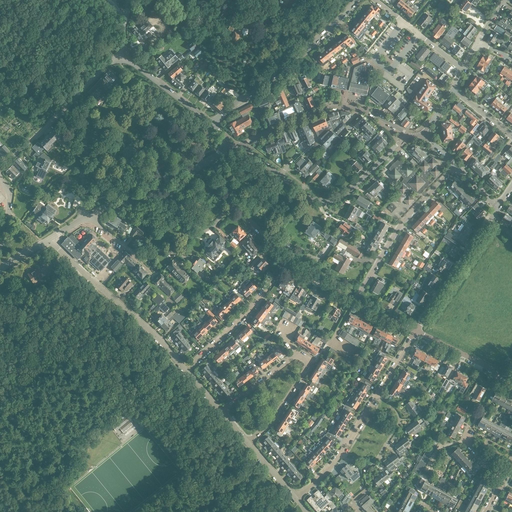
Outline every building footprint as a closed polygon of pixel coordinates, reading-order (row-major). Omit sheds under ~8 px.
[(399,9),(400,10),(408,1),(407,0),(398,0),(396,2),(398,4),(396,6),(399,8),(399,9)] [(443,10),(444,9),(447,5),(441,0),(437,5),(443,10)] [(466,12),(472,4),(466,0),(463,0),(464,0),(462,2),(460,1),(457,5),(457,6),(459,7),(466,12)] [(408,1),(400,10),(402,12),(403,11),(406,13),(413,5),(408,1)] [(372,5),(367,12),(373,16),(374,17),(375,15),(377,12),(378,14),(381,10),(376,6),(375,8),(372,5)] [(413,5),(406,13),(410,17),(415,11),(416,13),(419,10),(417,8),(418,7),(415,5),(414,6),(413,5)] [(453,10),(447,5),(444,9),(450,14),(453,10)] [(367,12),(363,17),(369,21),(373,16),(367,12)] [(430,26),(435,20),(426,13),(418,23),(425,28),(427,24),(430,26)] [(359,21),(365,26),(368,28),(371,25),(370,24),(371,23),(369,21),(363,17),(359,21)] [(443,18),(431,33),(438,39),(450,24),(443,18)] [(503,21),(501,20),(498,24),(510,32),(511,29),(511,22),(505,18),(503,21)] [(149,23),(148,21),(138,30),(136,28),(134,26),(131,29),(133,31),(132,31),(142,42),(145,40),(143,37),(144,37),(142,35),(152,27),(151,25),(149,26),(148,24),(149,23)] [(359,21),(356,26),(361,31),(362,30),(365,26),(359,21)] [(470,26),(468,29),(475,35),(476,33),(475,33),(478,29),(468,21),(466,23),(470,26)] [(506,31),(497,25),(494,29),(503,35),(508,38),(511,34),(506,31)] [(366,33),(362,30),(361,31),(356,26),(352,30),(354,32),(352,34),(360,40),(366,33)] [(459,30),(454,27),(453,26),(445,35),(451,40),(459,30)] [(474,36),(475,35),(468,29),(465,32),(463,30),(460,28),(459,30),(471,39),(473,35),(474,36)] [(491,34),(503,42),(504,40),(498,36),(500,34),(494,30),(491,34)] [(235,32),(230,41),(236,44),(241,36),(235,32)] [(342,38),(349,46),(354,42),(355,41),(352,37),(350,38),(347,34),(342,38)] [(503,42),(491,34),(488,39),(494,43),(496,40),(502,45),(501,45),(506,49),(508,46),(505,44),(503,42)] [(448,48),(451,44),(454,41),(451,40),(445,35),(440,42),(448,48)] [(468,47),(472,42),(464,35),(460,39),(462,41),(461,42),(468,47)] [(338,42),(342,48),(344,50),(349,46),(342,38),(338,42)] [(465,50),(454,41),(451,44),(456,48),(453,52),(460,57),(465,50)] [(191,51),(196,47),(193,42),(187,47),(191,51)] [(342,48),(338,42),(333,46),(339,53),(339,54),(344,50),(342,48)] [(333,46),(328,49),(333,56),(336,53),(337,55),(339,53),(333,46)] [(422,61),(431,51),(425,46),(416,56),(422,61)] [(196,59),(203,53),(199,48),(192,54),(196,59)] [(333,56),(328,49),(324,53),(329,61),(330,61),(335,58),(333,56)] [(157,60),(165,70),(179,59),(180,61),(184,58),(180,53),(176,57),(171,51),(163,58),(161,56),(157,60)] [(429,59),(446,73),(452,66),(435,52),(429,59)] [(329,61),(324,53),(319,57),(320,58),(318,60),(322,65),(324,65),(329,61)] [(484,55),(480,61),(490,67),(494,61),(493,60),(495,57),(490,54),(488,57),(484,55)] [(483,74),(485,71),(487,72),(490,67),(480,61),(477,67),(479,68),(477,71),(483,74)] [(349,90),(356,92),(355,93),(358,94),(364,65),(364,63),(355,67),(354,68),(351,82),(349,90)] [(182,70),(180,68),(178,65),(175,68),(168,73),(169,74),(169,75),(170,77),(171,77),(173,79),(174,77),(182,70)] [(366,68),(364,65),(358,94),(367,96),(367,94),(372,73),(365,71),(366,68)] [(506,76),(510,70),(505,67),(501,72),(506,76)] [(110,84),(116,78),(109,70),(103,77),(110,84)] [(174,77),(173,79),(171,81),(176,86),(179,81),(180,81),(181,80),(181,81),(185,76),(180,72),(176,77),(177,77),(176,78),(174,77)] [(440,80),(445,84),(450,78),(444,73),(439,78),(441,79),(440,80)] [(313,88),(305,74),(301,77),(308,91),(313,88)] [(327,85),(330,76),(322,74),(319,83),(327,85)] [(332,86),(346,90),(349,79),(334,75),(332,86)] [(414,83),(419,87),(424,79),(419,76),(414,83)] [(475,78),(472,81),(481,88),(484,84),(486,85),(487,83),(486,82),(485,82),(477,76),(476,79),(475,78)] [(103,96),(105,94),(112,87),(109,85),(107,87),(110,84),(103,77),(99,81),(97,79),(89,88),(91,89),(88,92),(98,102),(101,98),(102,99),(103,97),(103,96)] [(194,80),(188,87),(192,91),(194,89),(196,91),(200,85),(203,82),(196,77),(194,80)] [(428,80),(419,92),(418,95),(413,101),(427,111),(429,110),(431,111),(433,108),(431,106),(432,105),(427,101),(429,98),(427,98),(431,93),(433,94),(435,91),(433,90),(436,86),(428,80)] [(179,81),(176,86),(181,90),(184,85),(180,81),(179,81)] [(481,88),(472,81),(470,84),(471,85),(469,87),(476,93),(473,96),(476,99),(480,94),(477,92),(481,88)] [(370,93),(383,103),(391,92),(384,87),(381,85),(378,83),(373,82),(370,93)] [(304,93),(307,91),(305,87),(302,89),(299,83),(298,84),(297,83),(291,86),(295,95),(301,92),(303,91),(304,93)] [(200,85),(196,91),(194,93),(199,96),(201,94),(203,96),(207,90),(209,88),(207,87),(205,89),(201,85),(200,85)] [(207,90),(203,96),(201,98),(206,102),(207,99),(210,101),(216,92),(210,87),(209,88),(207,90)] [(280,111),(287,107),(290,105),(282,89),(276,92),(281,103),(277,105),(277,104),(274,106),(277,112),(272,114),(276,123),(283,120),(281,117),(283,116),(280,111)] [(392,111),(401,102),(394,96),(392,98),(391,97),(388,99),(390,101),(386,105),(392,111)] [(262,111),(271,107),(267,97),(258,101),(262,111)] [(311,97),(308,98),(307,97),(304,98),(309,108),(315,106),(311,97)] [(495,108),(500,102),(497,100),(499,98),(497,97),(491,105),(495,108)] [(501,100),(500,102),(495,108),(499,111),(504,105),(501,103),(502,101),(501,100)] [(229,125),(235,137),(242,133),(241,130),(253,123),(248,115),(246,112),(252,109),(251,108),(259,105),(257,101),(250,104),(239,110),(242,115),(242,114),(244,118),(236,122),(236,121),(229,125)] [(218,113),(224,106),(219,102),(217,104),(214,102),(211,106),(218,113)] [(300,114),(303,112),(299,102),(294,104),(299,114),(300,113),(300,114)] [(404,109),(405,107),(406,106),(401,102),(392,111),(395,114),(396,115),(399,112),(403,108),(404,109)] [(466,108),(465,107),(459,102),(457,105),(456,104),(453,108),(452,110),(452,111),(454,113),(455,112),(457,110),(460,113),(460,114),(461,115),(458,120),(461,122),(463,120),(465,117),(466,116),(462,114),(464,112),(462,110),(462,109),(464,110),(466,108)] [(298,115),(293,104),(290,105),(287,107),(292,118),(298,115)] [(504,105),(499,111),(503,114),(509,106),(508,105),(507,107),(504,105)] [(283,116),(283,115),(286,121),(292,118),(287,107),(280,111),(283,116)] [(409,111),(405,107),(404,109),(403,108),(399,112),(400,113),(398,115),(402,119),(409,111)] [(407,115),(412,119),(416,115),(411,110),(407,115)] [(480,119),(473,113),(469,110),(466,113),(464,112),(462,114),(466,116),(465,117),(467,119),(469,116),(470,117),(473,120),(472,122),(475,124),(476,122),(477,123),(480,119)] [(342,112),(340,112),(339,114),(341,119),(348,120),(348,117),(351,117),(351,113),(342,111),(342,112)] [(340,112),(339,112),(335,113),(335,112),(333,113),(333,114),(329,115),(331,121),(332,120),(333,123),(335,122),(337,128),(342,123),(340,119),(341,119),(339,114),(340,112)] [(276,123),(272,114),(266,117),(270,126),(276,123)] [(352,127),(356,131),(366,120),(360,115),(352,123),(354,125),(352,127)] [(321,118),(319,119),(319,118),(316,120),(312,122),(319,139),(320,139),(329,132),(328,130),(327,126),(328,126),(324,117),(323,117),(320,118),(321,118)] [(408,120),(406,118),(402,124),(407,128),(408,128),(409,129),(411,126),(410,125),(412,123),(409,121),(410,120),(408,119),(408,120)] [(490,128),(483,121),(472,133),(476,136),(479,133),(480,132),(484,135),(490,128)] [(343,122),(342,123),(337,128),(337,129),(334,133),(338,136),(347,126),(343,122)] [(361,133),(363,135),(372,126),(368,122),(361,128),(364,131),(361,133)] [(446,123),(442,123),(444,133),(452,132),(457,131),(457,129),(454,129),(454,128),(452,129),(451,124),(447,125),(446,123)] [(300,129),(299,130),(301,134),(300,134),(303,139),(304,141),(301,143),(304,151),(315,141),(308,126),(307,126),(305,127),(302,128),(300,129)] [(376,131),(372,126),(363,135),(368,141),(371,138),(370,137),(376,131)] [(50,133),(49,134),(49,135),(48,134),(47,135),(54,142),(60,135),(53,128),(49,132),(50,133)] [(341,139),(349,131),(345,128),(338,136),(341,139)] [(289,132),(294,141),(299,139),(294,129),(289,132)] [(332,129),(328,130),(329,132),(320,139),(317,142),(322,147),(324,145),(324,144),(327,147),(338,136),(334,133),(333,131),(336,130),(336,129),(332,129)] [(494,143),(499,136),(494,131),(488,138),(489,139),(487,143),(490,145),(493,142),(494,143)] [(452,132),(444,133),(445,142),(449,142),(449,140),(453,139),(452,132)] [(289,141),(289,140),(287,135),(287,133),(286,133),(281,134),(283,138),(277,140),(277,141),(278,140),(280,146),(285,144),(285,142),(289,141)] [(373,138),(374,138),(383,148),(388,143),(382,137),(381,137),(380,135),(380,134),(379,133),(373,138)] [(40,143),(41,144),(45,148),(43,149),(45,151),(46,149),(49,152),(52,148),(50,145),(54,142),(47,135),(45,136),(46,137),(40,143)] [(383,148),(374,138),(369,143),(378,152),(383,148)] [(456,151),(458,153),(465,143),(459,139),(452,148),(456,151)] [(266,144),(268,152),(278,149),(280,154),(282,153),(280,146),(278,140),(277,141),(266,144)] [(0,149),(6,155),(9,152),(0,142),(0,149)] [(319,149),(322,147),(317,142),(313,146),(318,150),(319,149)] [(38,143),(35,145),(32,148),(38,154),(43,149),(45,148),(41,144),(40,145),(38,143)] [(414,157),(420,164),(427,156),(424,153),(424,152),(415,144),(409,151),(415,156),(414,157)] [(473,152),(468,149),(470,146),(467,144),(462,151),(464,152),(462,155),(464,156),(463,157),(467,160),(473,152)] [(487,144),(482,150),(488,155),(493,149),(487,144)] [(328,158),(337,149),(334,146),(332,147),(331,147),(328,150),(328,151),(323,156),(327,160),(328,158)] [(371,159),(372,159),(369,156),(371,155),(366,150),(360,155),(363,158),(361,159),(363,162),(365,160),(367,163),(368,162),(369,162),(370,161),(371,160),(371,159)] [(51,162),(52,159),(42,154),(39,157),(45,160),(44,162),(42,162),(41,164),(38,162),(36,166),(39,167),(37,171),(39,172),(37,176),(43,180),(47,171),(46,171),(51,162)] [(502,156),(499,154),(494,160),(497,162),(502,156)] [(302,168),(310,160),(307,157),(305,160),(302,158),(296,164),(299,166),(296,169),(299,172),(303,169),(302,168)] [(406,165),(400,158),(395,163),(395,162),(392,165),(389,168),(392,171),(389,174),(396,181),(401,176),(408,183),(406,186),(403,183),(398,189),(400,191),(395,197),(401,203),(404,200),(409,205),(415,199),(410,195),(416,189),(417,191),(419,190),(420,191),(421,190),(420,188),(422,185),(426,188),(431,182),(426,178),(432,172),(436,177),(441,171),(436,166),(438,163),(433,157),(427,163),(424,160),(419,166),(423,170),(418,176),(417,174),(411,180),(408,176),(414,170),(407,163),(406,165)] [(472,167),(474,169),(480,163),(475,158),(470,164),(472,166),(472,167)] [(13,164),(13,165),(20,172),(22,173),(27,168),(18,159),(13,164)] [(303,169),(299,172),(302,175),(309,169),(314,164),(310,160),(302,168),(303,169)] [(358,172),(362,167),(356,161),(356,162),(354,161),(353,161),(351,162),(351,164),(352,165),(352,166),(358,172)] [(309,169),(302,175),(305,178),(311,172),(313,174),(319,167),(316,163),(310,169),(309,169)] [(476,170),(479,173),(484,167),(480,163),(474,169),(476,171),(476,170)] [(505,171),(509,175),(511,171),(511,169),(506,164),(505,166),(503,168),(505,171)] [(13,178),(20,172),(13,165),(6,172),(13,178)] [(484,167),(479,173),(478,173),(480,175),(481,175),(483,177),(488,171),(484,167)] [(315,180),(323,172),(319,168),(311,177),(315,180)] [(327,188),(334,179),(327,173),(320,181),(327,188)] [(492,185),(499,178),(496,176),(495,177),(491,174),(488,177),(489,179),(487,181),(492,185)] [(499,178),(492,185),(496,190),(503,183),(499,178)] [(377,181),(373,185),(384,196),(385,195),(382,191),(384,188),(383,187),(379,183),(377,181)] [(450,186),(455,191),(460,186),(455,181),(453,183),(451,181),(448,183),(451,186),(450,186)] [(368,190),(373,195),(375,197),(378,195),(382,198),(384,196),(373,185),(368,190)] [(457,198),(459,196),(465,191),(460,186),(455,191),(453,193),(457,198)] [(462,203),(464,201),(469,196),(465,191),(459,196),(462,199),(460,200),(462,203)] [(360,196),(357,200),(356,202),(370,210),(373,204),(360,196)] [(474,201),(469,196),(464,201),(469,206),(474,201)] [(436,201),(432,206),(437,211),(441,206),(436,201)] [(40,203),(36,207),(42,211),(46,207),(40,203)] [(479,219),(486,212),(481,208),(476,203),(473,207),(477,212),(474,215),(479,219)] [(348,210),(356,215),(358,211),(361,213),(362,210),(352,204),(348,210)] [(437,211),(432,206),(428,210),(433,215),(437,211)] [(42,211),(36,207),(33,212),(39,216),(42,211)] [(42,211),(44,213),(52,219),(53,218),(53,217),(55,214),(55,213),(56,212),(50,208),(49,209),(46,207),(42,211)] [(455,216),(448,209),(446,207),(444,208),(447,211),(450,215),(452,218),(451,219),(444,213),(442,215),(450,222),(453,219),(452,218),(455,216)] [(356,215),(348,210),(345,216),(355,222),(357,220),(354,219),(356,215)] [(428,210),(424,214),(429,219),(433,215),(428,210)] [(52,219),(44,213),(42,211),(39,216),(39,217),(42,219),(41,221),(46,225),(48,223),(51,220),(52,219)] [(118,225),(120,222),(120,221),(121,220),(117,217),(119,215),(115,212),(107,224),(115,229),(117,225),(118,225)] [(420,218),(425,223),(429,219),(424,214),(420,218)] [(511,222),(511,218),(506,214),(502,219),(509,224),(511,222)] [(416,222),(421,227),(423,229),(425,228),(423,226),(425,223),(420,218),(416,222)] [(118,225),(118,226),(120,226),(118,229),(123,232),(127,226),(125,225),(126,223),(122,220),(121,222),(120,222),(118,225)] [(464,226),(461,231),(469,237),(473,231),(469,228),(472,225),(466,220),(465,220),(462,225),(464,226)] [(338,241),(332,236),(332,235),(331,234),(331,233),(328,231),(328,232),(323,228),(323,229),(322,228),(313,221),(313,222),(306,232),(310,235),(308,237),(309,238),(311,240),(313,240),(314,238),(318,234),(319,234),(320,234),(320,233),(325,236),(324,237),(328,240),(327,242),(334,246),(338,241)] [(439,228),(434,223),(431,221),(430,222),(437,230),(439,228)] [(343,225),(342,224),(338,229),(341,231),(340,233),(345,237),(346,235),(347,236),(352,230),(353,231),(354,231),(358,234),(360,231),(356,228),(355,227),(354,227),(350,225),(350,226),(345,222),(343,225)] [(379,228),(386,231),(389,226),(383,222),(379,228)] [(421,227),(416,222),(412,227),(417,232),(421,227)] [(133,233),(135,234),(137,232),(141,235),(146,230),(138,224),(134,229),(135,230),(133,233)] [(239,240),(246,234),(238,226),(231,232),(232,232),(230,234),(232,237),(234,235),(239,240)] [(374,232),(382,237),(386,231),(379,228),(378,230),(376,229),(374,232)] [(469,237),(461,231),(459,230),(455,236),(459,238),(459,239),(465,243),(469,237)] [(371,238),(373,239),(379,242),(382,237),(374,232),(371,238)] [(407,233),(404,238),(410,241),(413,243),(414,241),(412,239),(414,236),(407,233)] [(62,244),(74,256),(75,255),(78,258),(81,256),(88,263),(90,261),(100,271),(108,263),(94,250),(96,247),(92,243),(96,238),(92,234),(79,248),(67,237),(64,240),(65,241),(62,244)] [(219,237),(218,239),(214,243),(213,241),(210,245),(211,246),(205,253),(211,258),(225,242),(219,237)] [(242,245),(247,250),(255,243),(250,238),(246,242),(244,240),(240,244),(241,246),(242,245)] [(336,253),(333,257),(332,260),(338,264),(335,269),(343,274),(352,260),(344,256),(347,250),(360,258),(364,252),(360,249),(354,246),(341,238),(337,245),(346,250),(342,256),(336,253)] [(404,238),(401,243),(408,246),(410,241),(404,238)] [(379,242),(373,239),(370,244),(376,248),(379,242)] [(284,241),(281,245),(291,252),(294,248),(284,241)] [(376,248),(370,244),(365,241),(364,244),(368,246),(366,250),(373,254),(376,248)] [(259,248),(255,243),(247,250),(251,255),(250,256),(252,258),(257,254),(255,252),(259,248)] [(401,243),(398,248),(405,251),(408,246),(401,243)] [(455,258),(461,249),(452,243),(451,246),(452,247),(448,253),(455,258)] [(405,251),(398,248),(395,253),(402,256),(405,251)] [(125,264),(130,258),(129,256),(125,252),(119,259),(123,262),(125,264)] [(395,253),(393,258),(399,261),(402,256),(395,253)] [(199,257),(195,262),(201,268),(205,263),(199,257)] [(125,264),(130,269),(136,263),(130,258),(125,264)] [(399,261),(393,258),(390,263),(396,267),(399,261)] [(123,264),(118,259),(118,260),(117,261),(116,260),(114,263),(113,262),(112,264),(113,264),(110,267),(111,267),(110,268),(113,271),(114,270),(116,272),(123,264)] [(265,266),(267,264),(262,259),(258,263),(257,261),(255,264),(253,262),(248,266),(252,269),(256,265),(263,272),(267,268),(265,266)] [(441,261),(440,263),(439,263),(447,269),(451,264),(444,259),(443,262),(441,261)] [(189,276),(184,272),(180,268),(181,267),(173,260),(167,267),(173,272),(175,274),(174,275),(182,283),(189,276)] [(203,269),(201,268),(195,262),(191,267),(194,270),(192,272),(191,273),(199,280),(202,276),(197,272),(199,270),(201,271),(203,269)] [(444,274),(447,269),(439,263),(440,263),(439,262),(438,263),(436,263),(432,269),(438,273),(440,271),(444,274)] [(136,263),(130,269),(142,279),(144,277),(145,279),(148,275),(146,274),(147,273),(146,272),(136,263)] [(34,284),(43,278),(40,272),(37,268),(31,272),(28,274),(34,284)] [(431,272),(428,277),(437,284),(441,279),(437,276),(438,273),(432,269),(431,269),(429,271),(431,272)] [(172,293),(175,289),(164,278),(160,274),(153,282),(157,286),(157,285),(169,296),(171,294),(172,295),(173,294),(172,293)] [(124,288),(127,290),(132,284),(123,277),(116,286),(122,291),(124,288)] [(244,285),(251,292),(253,289),(254,290),(256,288),(247,277),(242,282),(244,285)] [(437,284),(428,277),(424,283),(425,285),(424,286),(427,289),(429,285),(434,289),(437,284)] [(384,283),(386,280),(381,278),(380,280),(378,279),(371,290),(378,294),(385,283),(384,283)] [(284,290),(288,282),(283,279),(278,287),(284,290)] [(143,295),(151,287),(145,282),(134,294),(138,298),(142,293),(143,295)] [(288,282),(284,290),(290,294),(294,286),(288,282)] [(244,285),(242,287),(241,285),(236,289),(241,296),(243,293),(246,296),(251,292),(244,285)] [(417,293),(427,300),(430,294),(427,292),(428,290),(422,286),(417,293)] [(298,298),(303,289),(300,287),(298,290),(296,288),(292,294),(298,298)] [(239,298),(241,296),(236,289),(228,296),(231,298),(236,304),(238,301),(240,300),(240,299),(239,298)] [(398,301),(402,295),(397,291),(397,292),(393,289),(391,293),(392,293),(388,300),(393,303),(396,300),(398,301)] [(180,291),(173,298),(177,303),(184,296),(180,291)] [(427,300),(417,293),(416,293),(412,300),(420,306),(421,303),(423,305),(427,300)] [(152,299),(160,306),(163,303),(165,301),(158,294),(152,299)] [(227,298),(224,301),(226,303),(231,308),(233,306),(234,306),(235,305),(235,304),(236,304),(231,298),(228,296),(227,294),(225,296),(227,298)] [(308,295),(302,305),(300,308),(303,311),(304,308),(313,313),(321,300),(313,295),(311,297),(308,295)] [(411,314),(416,306),(411,303),(412,301),(405,296),(402,300),(409,305),(405,311),(411,314)] [(219,305),(226,312),(231,308),(226,303),(224,301),(223,300),(219,305)] [(267,301),(263,306),(272,312),(275,307),(278,309),(280,307),(274,302),(272,305),(267,301)] [(163,303),(160,306),(159,308),(164,313),(169,309),(163,303)] [(226,312),(219,305),(218,304),(216,306),(217,307),(213,311),(221,320),(224,318),(222,316),(226,312)] [(272,312),(263,306),(262,305),(261,307),(262,308),(259,311),(265,316),(267,317),(268,318),(270,315),(270,314),(271,312),(272,312)] [(336,317),(340,310),(333,306),(329,313),(330,313),(328,316),(334,319),(336,317)] [(173,318),(179,323),(185,316),(179,310),(172,317),(171,316),(161,326),(166,331),(172,325),(169,322),(173,318)] [(212,316),(214,315),(209,310),(207,311),(209,313),(207,314),(208,316),(205,319),(212,326),(217,321),(212,316)] [(161,326),(171,316),(173,313),(171,311),(165,318),(162,315),(156,321),(161,326)] [(259,311),(255,316),(261,321),(265,316),(259,311)] [(202,325),(207,330),(210,327),(211,328),(212,326),(205,319),(200,313),(198,315),(205,322),(202,325)] [(351,327),(356,318),(356,317),(350,313),(348,317),(349,318),(347,322),(351,323),(349,326),(351,327)] [(261,321),(255,316),(254,316),(253,318),(254,318),(251,322),(257,326),(259,323),(264,327),(266,325),(261,321)] [(357,329),(361,321),(356,318),(351,327),(354,328),(357,329)] [(200,327),(198,329),(202,335),(207,330),(202,325),(198,320),(196,322),(200,327)] [(361,321),(357,329),(360,331),(362,332),(367,324),(361,321)] [(370,337),(370,336),(373,330),(371,329),(372,326),(367,324),(362,332),(364,333),(364,334),(370,337)] [(202,335),(198,329),(193,325),(191,326),(194,329),(189,334),(197,342),(200,340),(198,339),(201,336),(201,337),(203,335),(202,335)] [(247,326),(242,330),(249,338),(252,335),(255,339),(259,335),(252,328),(250,330),(247,326)] [(375,327),(373,330),(370,336),(373,337),(372,337),(375,339),(378,340),(382,331),(377,329),(377,328),(375,327)] [(178,344),(185,339),(179,332),(181,331),(178,328),(173,332),(175,335),(173,338),(176,342),(175,344),(177,346),(178,344)] [(300,345),(309,331),(306,329),(305,331),(305,332),(303,335),(298,332),(295,337),(297,339),(295,342),(300,345)] [(249,338),(242,330),(237,335),(239,337),(237,339),(238,341),(243,345),(245,343),(244,343),(249,338)] [(309,331),(300,345),(302,346),(305,348),(309,342),(306,340),(310,335),(309,335),(310,334),(309,333),(310,332),(309,331)] [(387,334),(382,331),(378,340),(380,341),(381,339),(384,340),(387,334)] [(388,346),(393,337),(387,334),(384,340),(387,342),(385,345),(386,345),(388,346)] [(308,350),(310,352),(319,338),(316,336),(311,344),(309,342),(305,348),(308,350)] [(388,346),(387,349),(385,351),(388,352),(390,347),(394,348),(398,340),(393,337),(388,346)] [(317,352),(319,354),(322,349),(320,347),(319,348),(316,347),(321,339),(319,338),(310,352),(312,353),(312,352),(315,354),(317,352)] [(185,339),(178,344),(182,348),(180,350),(183,352),(190,346),(185,339)] [(243,345),(238,341),(237,339),(234,341),(233,339),(228,344),(234,351),(235,351),(239,347),(240,347),(243,345)] [(228,344),(223,348),(230,355),(233,353),(234,351),(228,344)] [(228,357),(230,355),(223,348),(218,353),(223,358),(226,355),(228,357)] [(275,351),(273,349),(271,350),(272,350),(277,357),(282,354),(278,348),(275,351)] [(418,361),(422,352),(417,349),(414,355),(417,357),(415,359),(416,360),(418,361)] [(271,354),(268,356),(272,361),(277,357),(272,350),(270,352),(271,354)] [(374,359),(383,365),(385,362),(386,363),(388,360),(386,359),(383,357),(385,355),(379,351),(374,359)] [(422,359),(424,361),(428,355),(422,352),(418,361),(420,362),(422,359)] [(223,358),(218,353),(213,357),(216,360),(215,361),(216,362),(217,361),(218,362),(223,358)] [(267,365),(272,361),(268,356),(267,353),(264,356),(262,357),(267,365)] [(428,366),(433,358),(428,355),(424,361),(427,362),(426,365),(428,366)] [(326,368),(327,367),(328,368),(329,368),(333,360),(327,356),(325,361),(322,359),(319,363),(326,368)] [(256,360),(254,362),(258,366),(260,365),(263,368),(267,365),(262,357),(259,359),(261,361),(259,363),(256,360)] [(383,365),(374,359),(372,358),(370,360),(375,363),(373,367),(379,370),(383,365)] [(428,366),(431,367),(437,370),(440,365),(437,363),(438,360),(433,358),(428,366)] [(348,359),(345,364),(350,367),(353,362),(348,359)] [(252,364),(247,367),(248,368),(253,375),(258,372),(255,368),(258,366),(254,362),(252,364)] [(325,370),(326,368),(319,363),(315,369),(324,374),(326,371),(325,370)] [(368,371),(376,376),(378,372),(379,373),(380,371),(379,371),(379,370),(373,367),(368,364),(367,365),(370,367),(368,371)] [(448,377),(453,368),(452,367),(452,366),(450,365),(449,366),(447,364),(445,368),(444,368),(442,366),(438,374),(441,376),(442,374),(448,377)] [(205,379),(206,377),(212,372),(207,365),(201,370),(204,375),(202,377),(205,379)] [(247,372),(244,374),(248,379),(253,375),(248,368),(246,370),(247,372)] [(312,373),(320,378),(321,376),(322,377),(324,374),(315,369),(312,373)] [(413,374),(414,372),(412,370),(411,372),(410,374),(404,370),(400,375),(406,379),(408,376),(412,378),(414,375),(413,374)] [(212,372),(206,377),(210,381),(208,383),(210,385),(212,384),(218,379),(217,377),(218,375),(214,371),(213,372),(212,372)] [(238,371),(235,372),(243,383),(248,379),(244,374),(241,376),(238,371)] [(362,378),(372,385),(374,382),(373,381),(375,378),(376,376),(368,371),(364,376),(363,376),(362,378)] [(238,386),(243,383),(235,372),(233,374),(235,376),(235,377),(234,377),(232,377),(232,378),(231,378),(231,380),(230,380),(234,385),(236,383),(238,386)] [(454,383),(457,385),(463,374),(462,374),(462,373),(461,373),(460,373),(458,372),(453,379),(454,380),(452,380),(450,379),(449,380),(447,384),(449,385),(450,384),(453,383),(454,382),(454,383)] [(320,378),(312,373),(309,379),(312,381),(311,383),(316,387),(320,381),(318,380),(320,378)] [(457,385),(462,387),(463,386),(466,387),(469,383),(466,381),(468,377),(466,376),(465,375),(464,375),(463,375),(463,374),(457,385)] [(400,375),(397,381),(406,387),(408,383),(410,385),(412,383),(406,379),(400,375)] [(369,389),(372,385),(362,378),(360,381),(357,387),(366,392),(368,389),(369,389)] [(214,390),(216,392),(224,385),(218,379),(212,384),(216,388),(214,390)] [(397,381),(393,386),(402,392),(403,391),(404,392),(405,391),(405,390),(404,389),(407,390),(408,388),(406,387),(397,381)] [(308,392),(310,394),(313,396),(314,394),(312,392),(316,387),(311,383),(309,386),(305,384),(304,386),(302,386),(301,388),(302,389),(308,392)] [(479,401),(486,389),(480,386),(476,384),(472,392),(471,394),(474,396),(474,397),(479,401)] [(229,392),(224,385),(216,392),(220,396),(218,398),(222,401),(227,397),(228,398),(233,394),(230,391),(229,392)] [(351,391),(362,398),(366,392),(357,387),(355,385),(353,387),(351,391)] [(405,394),(402,392),(393,386),(390,392),(390,393),(390,394),(390,395),(391,395),(392,395),(393,394),(396,396),(398,392),(403,396),(405,394)] [(308,392),(302,389),(299,394),(305,397),(308,392)] [(359,403),(362,398),(351,391),(350,393),(352,394),(349,397),(359,403)] [(498,403),(503,394),(497,391),(492,400),(498,403)] [(296,399),(304,404),(305,402),(303,400),(305,397),(299,394),(296,399)] [(503,394),(498,403),(503,406),(508,397),(503,394)] [(405,405),(410,411),(416,406),(409,396),(406,399),(409,402),(405,405)] [(344,405),(351,410),(353,407),(355,409),(359,403),(349,397),(344,405)] [(511,399),(508,397),(503,406),(509,409),(511,402),(511,399)] [(295,405),(293,407),(300,412),(303,407),(302,406),(304,404),(296,399),(294,398),(293,400),(294,401),(293,404),(295,405)] [(350,412),(351,410),(344,405),(343,408),(340,414),(349,420),(352,414),(350,412)] [(422,413),(416,406),(410,411),(414,416),(417,413),(419,415),(422,413)] [(459,406),(456,410),(464,414),(466,410),(459,406)] [(299,412),(293,408),(292,410),(289,409),(286,414),(294,419),(295,417),(299,412)] [(335,419),(345,425),(349,420),(340,414),(337,412),(336,415),(337,415),(335,419)] [(113,427),(116,431),(120,428),(123,432),(132,424),(123,413),(107,425),(111,429),(113,427)] [(286,414),(283,419),(288,423),(289,420),(292,422),(292,421),(293,422),(295,420),(294,419),(286,414)] [(458,414),(455,419),(463,423),(465,418),(458,414)] [(480,426),(484,428),(488,420),(483,416),(480,422),(478,421),(476,425),(476,426),(479,428),(480,428),(480,426)] [(417,420),(411,424),(417,433),(421,430),(420,427),(424,424),(426,426),(429,423),(424,417),(421,419),(422,421),(419,423),(417,420)] [(336,427),(342,431),(345,425),(335,419),(334,418),(332,420),(335,422),(333,425),(336,427)] [(279,424),(287,429),(289,427),(286,425),(288,423),(283,419),(279,424)] [(463,423),(455,419),(453,424),(460,428),(463,423)] [(484,428),(489,431),(494,423),(488,420),(484,428)] [(489,431),(495,434),(499,426),(494,423),(489,431)] [(278,431),(277,434),(276,434),(281,437),(284,431),(285,432),(287,429),(279,424),(276,429),(278,431)] [(417,433),(411,424),(406,428),(410,435),(413,433),(415,435),(417,433)] [(453,424),(450,429),(457,433),(460,428),(453,424)] [(505,429),(499,426),(495,434),(494,436),(496,437),(497,435),(500,437),(505,429)] [(502,440),(503,439),(506,440),(510,432),(511,429),(506,426),(505,429),(500,437),(499,439),(502,440)] [(338,436),(342,431),(336,427),(332,432),(329,430),(327,433),(334,437),(336,435),(338,436)] [(457,433),(450,429),(447,434),(455,438),(457,433)] [(334,437),(327,433),(326,434),(325,434),(320,439),(324,442),(329,447),(332,444),(332,445),(335,442),(335,441),(337,439),(334,437)] [(266,450),(268,448),(274,443),(268,436),(262,442),(266,446),(264,448),(266,450)] [(406,437),(401,441),(405,448),(413,442),(411,439),(410,439),(409,437),(407,438),(406,437)] [(317,445),(325,452),(328,449),(329,449),(330,448),(329,447),(324,442),(320,439),(319,438),(317,440),(320,442),(317,445)] [(432,439),(429,445),(435,448),(438,442),(432,439)] [(405,448),(401,441),(395,445),(400,452),(405,448)] [(272,457),(274,455),(280,450),(274,443),(268,448),(271,453),(270,455),(272,457)] [(313,450),(321,457),(323,454),(324,455),(326,453),(325,452),(317,445),(315,443),(313,445),(315,447),(313,450)] [(321,457),(320,457),(321,457),(313,450),(310,448),(309,450),(311,451),(308,454),(316,461),(319,458),(320,459),(321,457)] [(456,458),(462,452),(458,448),(452,454),(456,458)] [(277,463),(279,462),(285,456),(280,450),(274,455),(277,459),(275,461),(277,463)] [(456,458),(459,462),(465,457),(462,452),(456,458)] [(306,456),(304,459),(305,460),(303,463),(307,467),(310,465),(312,467),(316,461),(308,454),(306,453),(304,455),(306,456)] [(396,454),(390,458),(395,464),(400,460),(402,463),(404,461),(400,456),(398,457),(396,454)] [(283,470),(285,468),(291,463),(285,456),(279,462),(283,466),(281,468),(283,470)] [(463,466),(469,461),(465,457),(459,462),(463,466)] [(395,465),(395,464),(390,458),(384,462),(389,469),(391,468),(393,470),(397,467),(395,465)] [(469,461),(463,466),(467,470),(473,465),(469,461)] [(289,477),(291,475),(297,470),(291,463),(285,468),(289,473),(287,475),(289,477)] [(349,479),(355,473),(347,464),(338,472),(340,474),(341,473),(346,478),(347,476),(349,479)] [(473,465),(467,470),(471,474),(477,469),(473,465)] [(302,477),(297,470),(291,475),(294,479),(292,481),(295,483),(302,477)] [(385,471),(379,475),(384,481),(392,476),(389,473),(387,474),(385,471)] [(381,483),(384,481),(379,475),(374,479),(376,482),(374,484),(376,487),(378,486),(381,489),(379,490),(382,495),(387,491),(381,483)] [(482,478),(479,484),(487,489),(490,483),(482,478)] [(426,492),(430,484),(421,479),(417,485),(421,488),(420,489),(426,492)] [(437,499),(443,488),(440,487),(440,485),(441,483),(439,482),(436,487),(431,496),(437,499)] [(430,484),(426,492),(431,496),(436,487),(430,484)] [(487,489),(479,484),(476,490),(484,494),(487,489)] [(336,486),(327,494),(326,494),(327,495),(330,498),(335,494),(341,500),(340,501),(341,504),(348,503),(352,497),(349,493),(345,497),(342,493),(344,492),(341,488),(339,490),(336,486)] [(409,491),(406,497),(414,501),(417,496),(413,494),(415,490),(407,486),(406,489),(409,491)] [(437,499),(442,501),(447,493),(444,492),(446,489),(443,488),(437,499)] [(324,497),(318,490),(314,494),(316,496),(313,498),(311,496),(307,499),(308,501),(314,508),(315,509),(317,511),(318,511),(328,504),(333,509),(336,506),(330,498),(327,495),(324,497)] [(476,490),(473,495),(481,500),(484,494),(476,490)] [(448,504),(452,496),(447,493),(442,501),(443,502),(442,503),(444,504),(444,503),(448,504)] [(366,511),(374,511),(369,506),(376,500),(371,494),(368,496),(367,495),(360,501),(362,502),(360,504),(366,511)] [(481,500),(473,495),(470,500),(478,505),(481,500)] [(452,496),(448,504),(453,508),(458,499),(452,496)] [(414,501),(406,497),(403,502),(411,507),(414,501)] [(470,500),(467,506),(475,511),(478,505),(470,500)] [(403,502),(400,508),(407,511),(408,511),(411,507),(403,502)] [(333,509),(329,511),(344,511),(344,510),(345,509),(349,508),(348,503),(341,504),(342,509),(338,510),(336,506),(333,509)]
